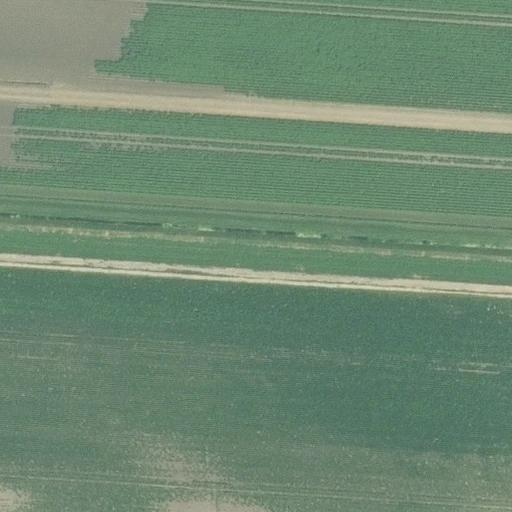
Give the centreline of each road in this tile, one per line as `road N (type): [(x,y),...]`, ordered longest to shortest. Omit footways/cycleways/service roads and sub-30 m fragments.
road 1 (track): [(511,127),(0,91)]
road 2 (track): [(511,289),(0,257)]
